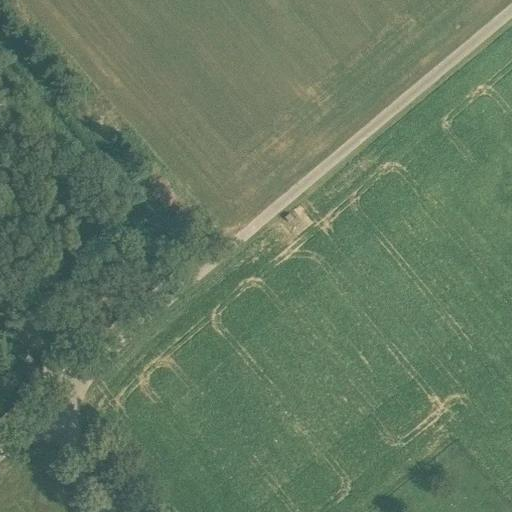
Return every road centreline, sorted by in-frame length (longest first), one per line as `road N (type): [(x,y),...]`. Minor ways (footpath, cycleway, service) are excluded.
road 1 (unclassified): [(55,408),(511,17)]
road 2 (unclassified): [(134,511),(55,408)]
